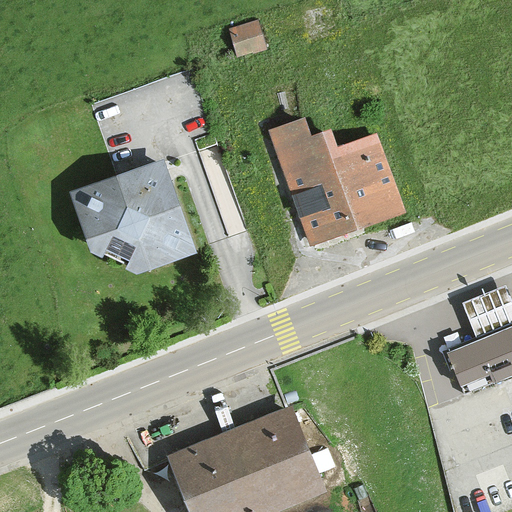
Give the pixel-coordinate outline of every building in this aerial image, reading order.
[(255,18),(225,28),(234,56),(264,46),(255,18)] [(302,117),(265,129),(307,245),(401,211),(372,130),(332,145),(325,126),(308,132),(302,117)] [(160,158),(65,192),(85,252),(133,273),(196,252),(160,158)] [(461,306),(475,341),(511,325),(511,304),(506,288),(461,306)] [(511,325),(475,341),(444,354),(461,394),(511,373),(511,325)] [(290,412),(173,458),(194,511),(257,511),(320,487),(290,412)]
